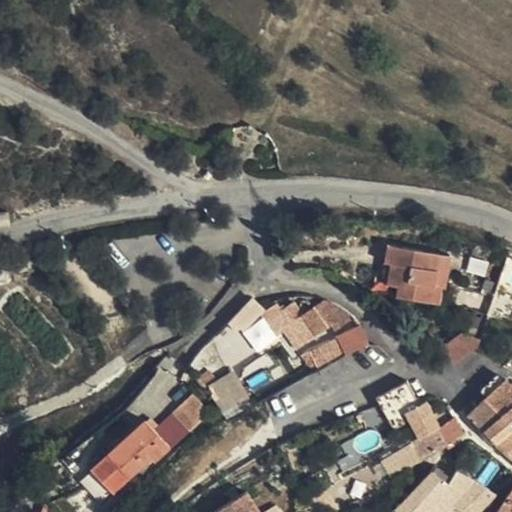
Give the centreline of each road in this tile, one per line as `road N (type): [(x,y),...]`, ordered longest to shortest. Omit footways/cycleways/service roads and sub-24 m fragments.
road 1 (unclassified): [(511,227),(457,203),(350,186),(195,196),(0,239)]
road 2 (track): [(195,196),(159,167),(0,83)]
road 3 (track): [(163,511),(219,463),(292,418)]
